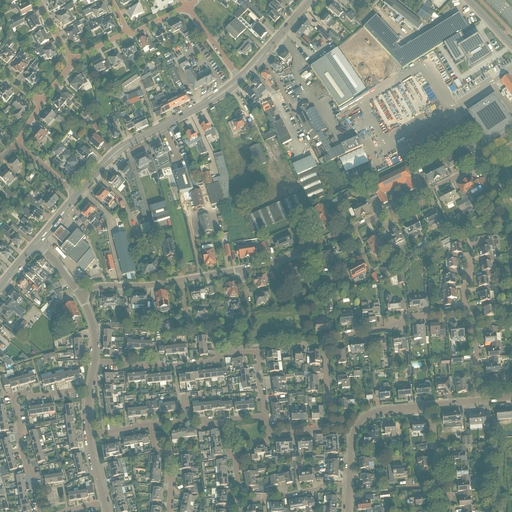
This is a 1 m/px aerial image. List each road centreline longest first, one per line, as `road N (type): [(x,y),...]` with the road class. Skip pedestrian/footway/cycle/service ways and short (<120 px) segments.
road 1 (residential): [(330,425),(326,341),(384,330),(405,317),(466,311)]
road 2 (residential): [(39,511),(14,395),(89,388)]
road 3 (tertiary): [(76,196),(115,152),(231,86)]
road 4 (residential): [(219,208),(239,213),(278,198),(259,133),(231,86)]
road 5 (residential): [(217,354),(160,365),(94,361)]
